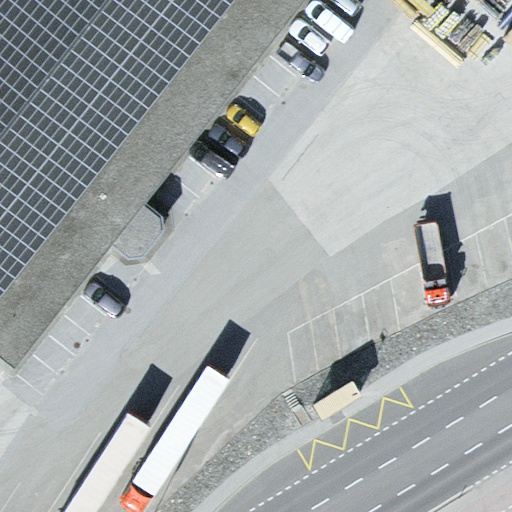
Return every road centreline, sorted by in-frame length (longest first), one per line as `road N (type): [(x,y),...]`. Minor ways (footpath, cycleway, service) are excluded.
road 1 (unknown): [(0,445),(511,94)]
road 2 (primary): [(355,511),(511,416)]
